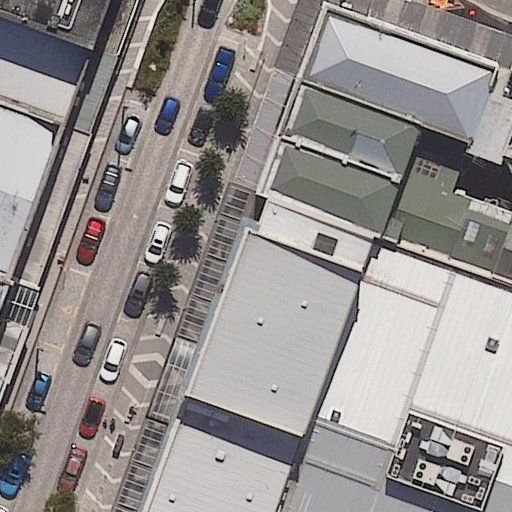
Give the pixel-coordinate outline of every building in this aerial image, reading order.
[(0,0),(0,74),(70,100),(106,0),(0,0)] [(345,0),(330,0),(304,72),(433,118),(478,135),(506,57),(420,26),(345,0)] [(304,72),(261,184),(392,232),(433,118),(304,72)] [(0,295),(70,100),(0,74),(0,295)] [(511,148),(501,178),(511,181),(511,148)] [(511,511),(511,274),(392,232),(261,184),(142,511),(511,511)] [(511,260),(511,224),(501,256),(511,260)]
